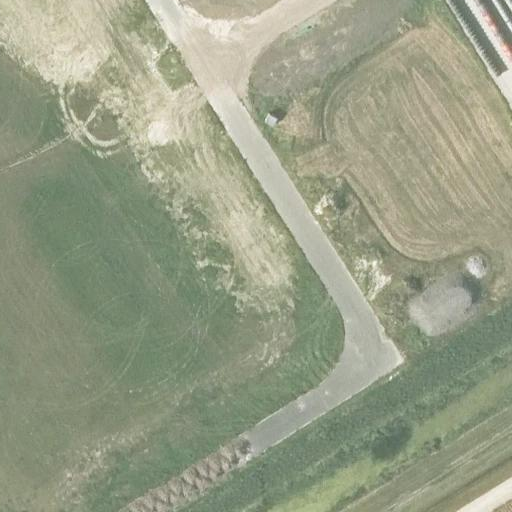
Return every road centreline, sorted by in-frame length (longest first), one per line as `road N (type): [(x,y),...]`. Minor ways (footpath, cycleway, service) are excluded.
road 1 (unclassified): [(200,65),(383,360),(139,511)]
road 2 (track): [(380,511),(511,429)]
road 3 (unclassified): [(307,0),(200,65)]
